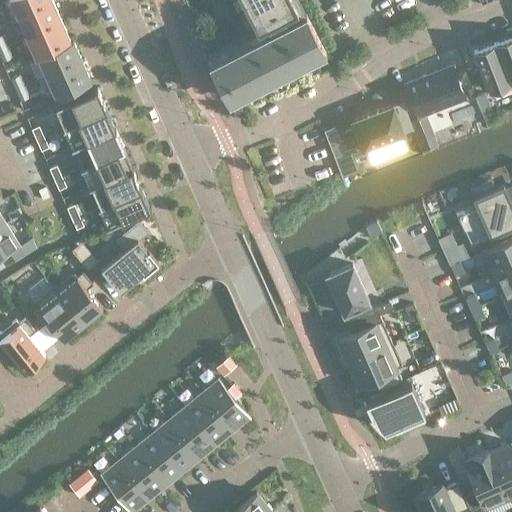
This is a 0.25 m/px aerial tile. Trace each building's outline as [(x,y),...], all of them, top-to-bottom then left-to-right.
[(52,0),(10,0),(18,16),(53,0),(52,0)] [(53,0),(18,16),(27,36),(62,20),(53,0)] [(244,0),(258,26),(267,21),(270,26),(208,58),(229,98),(326,48),(305,8),(287,18),(284,12),(297,6),(294,0),(244,0)] [(70,39),(62,20),(27,36),(36,56),(73,39),(73,38),(70,39)] [(511,35),(496,42),(510,80),(511,83),(511,35)] [(82,59),(73,39),(36,56),(38,55),(47,74),(82,59)] [(496,42),(473,50),(488,88),(510,80),(496,42)] [(6,45),(0,47),(0,56),(2,60),(11,56),(6,45)] [(56,95),(91,80),(82,59),(47,74),(56,95)] [(466,99),(465,97),(470,95),(464,78),(458,80),(453,67),(407,85),(420,117),(466,99)] [(19,74),(10,78),(14,89),(24,85),(19,74)] [(24,85),(14,89),(19,100),(28,96),(24,85)] [(97,86),(55,105),(64,125),(64,126),(106,107),(97,86)] [(479,104),(488,101),(484,90),(474,93),(479,104)] [(340,123),(325,129),(343,174),(357,168),(352,154),(365,149),(364,147),(404,132),(393,103),(378,109),(378,108),(376,109),(376,110),(369,112),(367,113),(352,119),(355,126),(343,131),(340,123)] [(63,126),(63,127),(64,127),(72,145),(71,145),(71,146),(72,146),(74,145),(115,127),(115,126),(114,126),(111,119),(106,108),(107,108),(106,107),(64,126),(64,125),(63,126)] [(411,122),(421,149),(437,143),(426,116),(411,122)] [(39,124),(31,127),(36,138),(44,135),(39,124)] [(124,146),(115,127),(74,145),(82,164),(83,165),(124,146)] [(44,135),(36,138),(41,149),(49,145),(44,135)] [(81,165),(80,166),(81,167),(81,166),(89,184),(89,185),(89,186),(90,185),(90,186),(91,185),(91,184),(133,166),(132,165),(129,158),(124,148),(124,147),(124,146),(83,165),(82,164),(81,165)] [(49,168),(54,178),(61,175),(56,165),(49,168)] [(133,166),(91,184),(91,185),(100,204),(142,186),(136,179),(133,167),(133,166)] [(61,175),(54,178),(59,188),(66,185),(62,175),(61,175)] [(491,234),(511,224),(511,187),(506,190),(503,183),(474,197),(477,204),(460,212),(472,239),(490,232),(491,234)] [(98,205),(98,206),(99,206),(107,224),(106,225),(107,225),(151,206),(150,205),(149,205),(141,187),(142,187),(142,186),(100,204),(98,205)] [(67,208),(72,217),(72,218),(78,215),(74,205),(67,208)] [(17,208),(8,214),(11,219),(20,213),(18,208),(17,208)] [(72,218),(71,218),(76,229),(83,226),(78,215),(72,218)] [(148,230),(139,218),(115,237),(123,248),(101,266),(120,289),(156,260),(139,238),(148,230)] [(0,256),(8,251),(19,244),(5,222),(0,225),(0,256)] [(19,244),(8,251),(13,259),(36,245),(32,236),(19,244)] [(511,236),(480,250),(491,273),(511,263),(511,236)] [(462,244),(444,252),(450,264),(468,256),(463,244),(462,244)] [(88,252),(79,259),(88,269),(97,261),(89,251),(88,252)] [(461,259),(451,264),(456,275),(466,271),(461,259)] [(327,275),(343,310),(344,312),(346,312),(346,311),(370,300),(352,262),(328,272),(326,273),(327,275)] [(511,263),(491,273),(500,295),(511,289),(511,263)] [(83,270),(57,290),(83,322),(102,306),(87,287),(93,282),(83,270)] [(511,289),(500,295),(510,316),(505,318),(506,319),(511,315),(511,289)] [(48,319),(63,338),(83,322),(57,290),(32,311),(42,323),(48,319)] [(475,293),(466,297),(470,308),(480,304),(475,293)] [(390,298),(377,304),(380,312),(394,306),(390,298)] [(414,302),(404,306),(407,313),(417,309),(414,302)] [(353,330),(338,337),(348,360),(392,340),(376,304),(347,317),(353,330)] [(480,304),(470,308),(475,319),(484,315),(480,304)] [(26,318),(20,322),(19,321),(0,336),(0,339),(24,369),(45,353),(30,335),(36,330),(26,318)] [(494,337),(485,341),(490,352),(499,348),(494,337)] [(392,340),(348,360),(358,382),(374,375),(379,388),(403,378),(397,366),(402,363),(392,340)] [(229,357),(218,367),(225,375),(237,365),(230,356),(229,357)] [(511,368),(502,373),(506,383),(511,379),(511,368)] [(202,391),(233,429),(250,415),(219,377),(202,391)] [(411,379),(365,399),(373,416),(384,427),(424,409),(411,379)] [(185,404),(216,443),(233,429),(202,391),(185,404)] [(441,404),(445,413),(458,407),(454,398),(441,404)] [(216,443),(185,404),(168,418),(199,456),(216,443)] [(151,432),(182,470),(199,456),(168,418),(151,432)] [(135,445),(166,483),(182,470),(151,432),(135,445)] [(488,449),(487,449),(507,493),(511,490),(511,444),(511,441),(489,451),(488,449)] [(166,483),(135,445),(118,459),(149,497),(166,483)] [(487,449),(464,459),(477,489),(464,495),(469,506),(472,511),(488,511),(489,511),(485,503),(507,493),(487,449)] [(149,497),(118,459),(100,473),(131,511),(149,497)] [(87,470),(69,485),(79,498),(97,482),(88,471),(87,470)] [(441,482),(415,494),(423,511),(456,511),(469,506),(464,495),(458,480),(443,487),(441,482)] [(257,491),(230,511),(270,511),(272,510),(257,491)]
